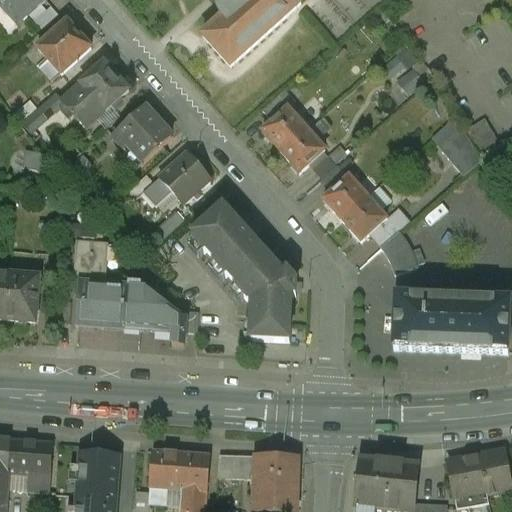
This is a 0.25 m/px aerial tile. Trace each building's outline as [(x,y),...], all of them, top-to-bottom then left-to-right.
[(47,2),(45,0),(0,0),(0,9),(18,29),(47,2)] [(220,0),(218,4),(217,11),(219,16),(223,21),(203,39),(231,69),(300,7),(294,0),(220,0)] [(91,52),(67,25),(38,51),(61,78),(91,52)] [(398,79),(417,64),(409,53),(389,68),(398,79)] [(129,93),(104,65),(61,104),(77,123),(96,106),(105,115),(129,93)] [(418,72),(400,80),(407,95),(425,87),(418,72)] [(172,140),(144,111),(113,139),(124,151),(128,148),(144,166),(145,164),(162,150),(172,140)] [(306,133),(287,112),(262,135),(280,155),(306,133)] [(439,152),(463,134),(454,120),(430,141),(439,152)] [(306,133),(280,155),(299,176),(324,153),(306,133)] [(463,134),(439,152),(462,179),(481,162),(463,134)] [(162,150),(145,164),(152,172),(169,157),(162,150)] [(210,184),(186,157),(159,181),(159,182),(154,187),(143,197),(155,210),(171,196),(183,209),(210,184)] [(143,197),(154,187),(146,178),(129,193),(136,202),(143,197)] [(349,178),(322,202),(359,245),(387,221),(380,214),(366,198),(349,178)] [(378,188),(366,198),(380,214),(391,204),(378,188)] [(511,190),(500,198),(511,216),(511,190)] [(284,278),(223,211),(191,238),(195,241),(192,243),(203,255),(206,254),(216,265),(214,267),(225,279),(227,277),(238,289),(236,291),(246,303),(251,303),(250,343),(289,344),(291,299),(296,299),(296,284),(286,275),(284,278)] [(398,236),(380,251),(389,264),(394,278),(417,272),(417,268),(423,266),(418,253),(411,254),(409,250),(398,236)] [(104,245),(74,243),(72,284),(78,285),(76,328),(102,330),(103,325),(122,326),(122,331),(124,331),(125,329),(127,289),(106,288),(107,259),(104,259),(104,245)] [(38,280),(0,277),(0,322),(34,325),(38,280)] [(127,289),(125,329),(139,330),(139,333),(141,333),(142,330),(152,331),(152,334),(155,334),(155,331),(179,333),(180,314),(178,314),(149,292),(127,289)] [(509,302),(397,300),(393,353),(508,356),(509,302)] [(71,305),(59,305),(58,327),(70,327),(71,305)] [(198,315),(180,314),(179,333),(179,336),(198,337),(198,315)] [(51,446),(0,442),(0,477),(7,478),(27,479),(26,494),(47,495),(51,446)] [(123,452),(91,450),(89,484),(93,485),(91,510),(106,511),(106,500),(125,501),(127,467),(122,467),(123,452)] [(504,453),(447,464),(455,511),(464,511),(488,508),(486,497),(511,492),(504,453)] [(204,511),(208,459),(152,455),(150,491),(168,492),(182,493),(180,511),(204,511)] [(255,482),(256,461),(219,459),(218,482),(255,482)] [(293,461),(256,461),(255,482),(254,511),(295,511),(297,465),(293,461)] [(417,468),(360,462),(356,511),(362,511),(412,511),(413,506),(417,468)] [(168,492),(150,491),(150,500),(168,501),(168,492)]
